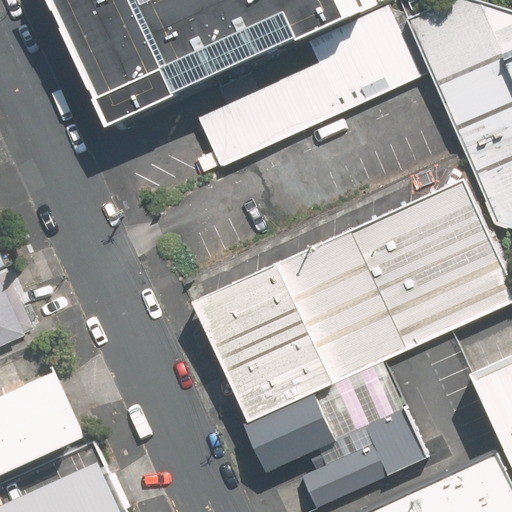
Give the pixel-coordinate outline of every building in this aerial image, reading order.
[(56,0),(111,124),(368,13),(362,0),(56,0)] [(511,7),(487,0),(454,0),(414,17),(498,224),(511,228),(511,7)] [(190,96),(219,164),(425,76),(396,8),(190,96)] [(511,277),(466,177),(193,300),(248,421),(511,301),(511,277)] [(0,344),(34,330),(6,266),(0,268),(0,344)] [(511,344),(469,363),(511,459),(511,344)] [(0,460),(76,426),(46,361),(0,382),(0,460)] [(247,424),(267,470),(338,439),(317,393),(247,424)] [(376,441),(306,473),(321,505),(391,472),(376,441)] [(349,511),(511,511),(511,472),(499,444),(349,511)] [(0,511),(125,511),(100,458),(0,501),(0,511)]
